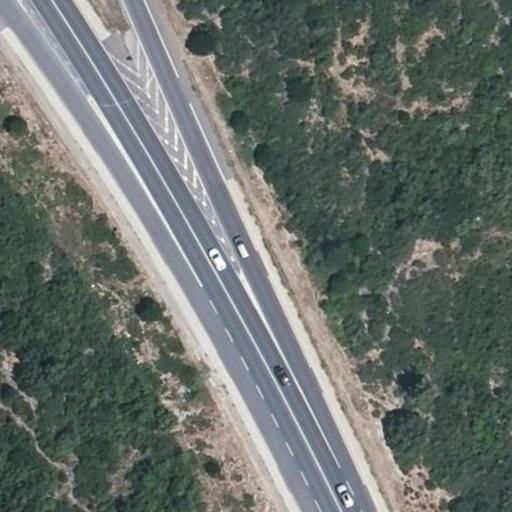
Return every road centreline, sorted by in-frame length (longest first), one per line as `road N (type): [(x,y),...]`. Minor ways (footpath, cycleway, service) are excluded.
road 1 (primary): [(352,511),(317,407),(134,0)]
road 2 (primary): [(1,0),(168,254),(283,399)]
road 3 (primary): [(283,399),(128,126),(46,0)]
road 4 (primary): [(338,511),(283,399)]
